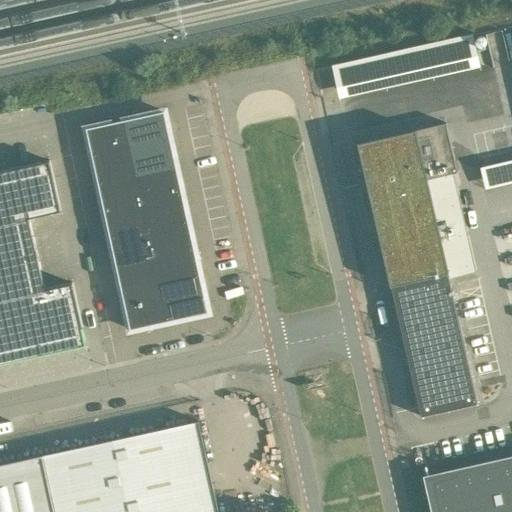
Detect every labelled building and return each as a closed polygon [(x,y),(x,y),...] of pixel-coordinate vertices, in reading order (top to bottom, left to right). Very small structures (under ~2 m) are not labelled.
[(468,35),(324,59),(330,94),(474,70),(468,35)] [(164,111),(125,120),(131,148),(171,140),(164,111)] [(86,128),(92,157),(131,148),(125,120),(86,128)] [(351,145),(367,212),(373,210),(390,287),(391,286),(421,416),(477,403),(427,179),(457,172),(446,123),(351,145)] [(171,140),(131,148),(138,177),(177,169),(171,140)] [(92,157),(99,186),(138,177),(131,148),(92,157)] [(44,161),(0,170),(0,362),(80,345),(67,283),(39,289),(24,219),(55,212),(44,161)] [(177,169),(138,177),(144,206),(183,197),(177,169)] [(99,186),(105,214),(144,206),(138,177),(99,186)] [(183,197),(144,206),(150,234),(189,226),(183,197)] [(105,214),(111,243),(150,234),(144,206),(105,214)] [(189,226),(150,234),(157,263),(196,255),(189,226)] [(111,243),(118,272),(157,263),(150,234),(111,243)] [(196,255),(157,263),(163,292),(202,283),(196,255)] [(118,272),(124,300),(163,292),(157,263),(118,272)] [(202,283),(163,292),(169,321),(208,312),(202,283)] [(163,292),(124,300),(130,329),(169,321),(163,292)] [(267,511),(267,509),(253,511),(218,511),(198,421),(0,463),(0,511),(267,511)] [(511,511),(511,458),(428,478),(435,511),(511,511)]
